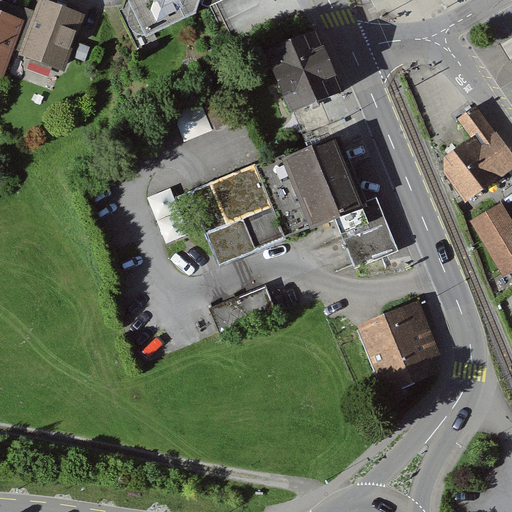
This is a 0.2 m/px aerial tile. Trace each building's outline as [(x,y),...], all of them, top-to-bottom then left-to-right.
[(86,17),(40,0),(19,55),(66,73),(86,17)] [(132,0),(151,35),(218,0),(132,0)] [(26,22),(0,12),(0,76),(5,78),(26,22)] [(293,116),(343,96),(319,36),(269,56),(293,116)] [(476,141),(441,169),(469,205),(511,170),(511,152),(477,109),(461,122),(476,141)] [(357,272),(400,254),(378,199),(366,203),(339,138),(189,198),(219,271),(337,224),(357,272)] [(150,196),(168,242),(191,233),(173,187),(150,196)] [(511,218),(504,204),(472,223),(505,278),(511,274),(511,218)] [(266,286),(208,307),(219,337),(277,317),(266,286)] [(439,373),(413,308),(352,332),(378,398),(439,373)]
